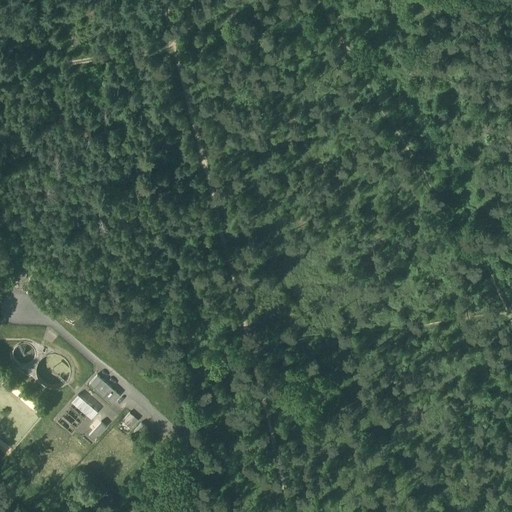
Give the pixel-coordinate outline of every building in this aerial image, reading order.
[(49,331),(56,337),(58,334),(51,329),(49,331)] [(13,351),(12,357),(14,363),(20,367),(27,367),(32,363),(35,357),(34,351),(30,346),(23,344),(17,346),(13,351)] [(36,365),(34,372),(35,379),(39,386),(45,390),(53,391),(60,389),(66,384),(69,378),(70,370),(67,363),(62,358),(55,355),(47,355),(41,359),(36,365)] [(89,382),(112,403),(120,394),(97,373),(89,382)] [(0,378),(0,451),(7,457),(44,416),(0,378)] [(85,399),(99,410),(103,404),(90,393),(85,399)] [(72,400),(92,417),(98,410),(78,394),(72,400)] [(87,415),(74,404),(59,421),(73,432),(87,415)] [(126,423),(131,427),(138,419),(130,411),(122,419),(126,423)] [(101,421),(89,434),(94,439),(106,425),(101,421)] [(133,430),(140,437),(149,428),(141,421),(133,430)]
